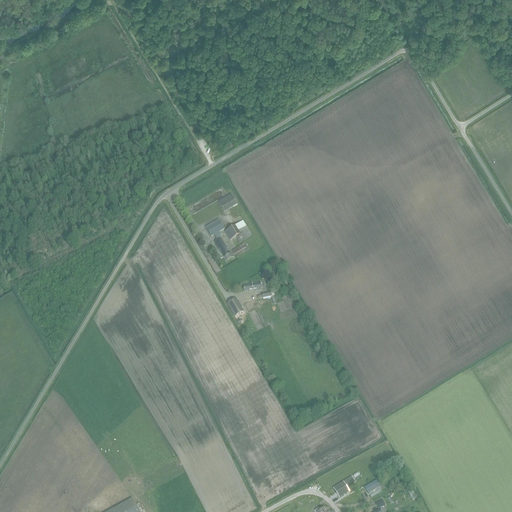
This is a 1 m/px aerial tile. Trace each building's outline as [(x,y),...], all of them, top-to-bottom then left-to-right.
[(231,195),(218,202),(222,209),(224,213),(237,205),(234,199),(231,195)] [(208,216),(210,219),(219,213),(217,209),(213,212),(214,213),(208,216)] [(233,259),(231,254),(228,248),(226,249),(221,239),(220,236),(219,233),(224,230),(219,220),(214,223),(205,228),(211,237),(214,236),(217,241),(214,243),(218,250),(219,250),(226,263),(233,259)] [(243,221),(225,232),(230,241),(236,237),(240,242),(252,235),(243,221)] [(232,251),(234,254),(246,247),(244,244),(232,251)] [(244,293),(249,292),(254,291),(254,292),(261,291),(260,283),(252,284),(252,286),(243,287),(244,293)] [(262,296),(258,297),(258,300),(263,299),(263,300),(273,298),(271,292),(261,294),(262,296)] [(244,312),(236,299),(227,304),(235,317),(244,312)] [(290,299),(283,300),(286,310),(293,308),(290,299)] [(376,481),(365,488),(368,493),(379,487),(380,486),(376,481)] [(344,482),(334,488),(340,498),(350,492),(344,482)] [(139,511),(133,499),(109,511),(139,511)]
